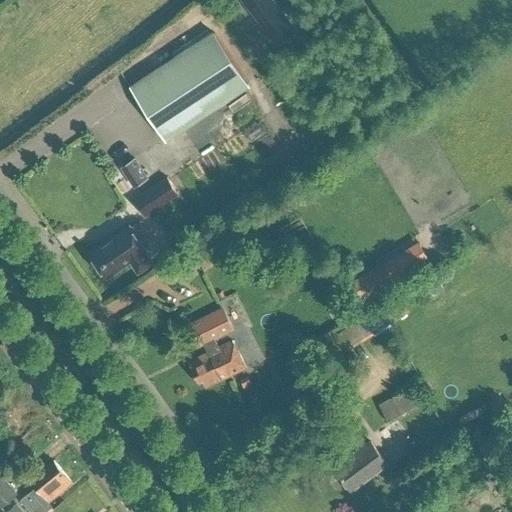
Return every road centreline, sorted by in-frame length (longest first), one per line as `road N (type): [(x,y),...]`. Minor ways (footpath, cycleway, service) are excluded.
road 1 (unclassified): [(233,511),(0,199)]
road 2 (track): [(0,171),(207,0)]
road 3 (tertiary): [(136,511),(0,328)]
